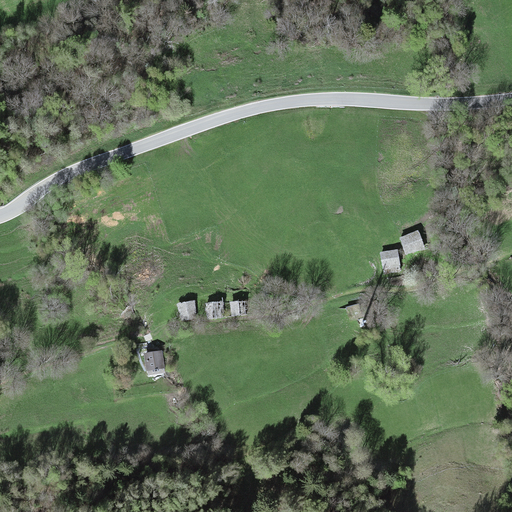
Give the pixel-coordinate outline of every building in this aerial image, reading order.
[(419,233),(399,240),(407,264),(427,257),(419,233)] [(396,252),(379,254),(382,277),(399,274),(396,252)] [(248,299),(229,301),(231,316),(249,314),(248,299)] [(194,300),(177,303),(179,320),(197,317),(194,300)] [(222,300),(206,303),(208,319),(225,316),(222,300)] [(160,351),(145,353),(146,369),(162,368),(160,351)]
